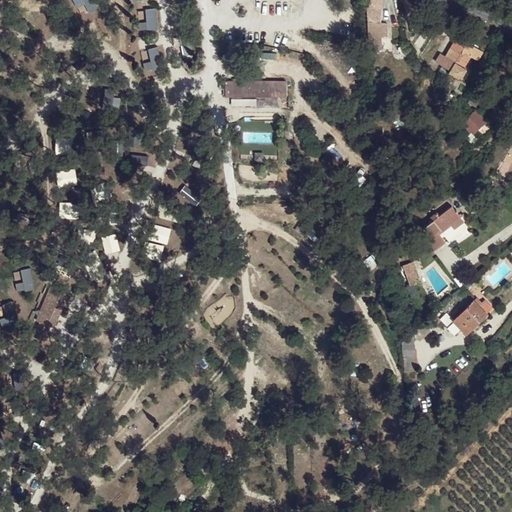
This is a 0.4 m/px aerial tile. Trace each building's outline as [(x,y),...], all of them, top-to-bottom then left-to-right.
[(382,49),(381,36),(374,36),(373,22),(380,23),(381,9),(382,0),(366,0),(367,8),(368,22),(369,43),(374,43),(375,50),(382,49)] [(436,61),(451,71),(450,73),(461,79),(466,70),(464,68),(471,56),(478,60),(483,51),(466,41),(463,46),(460,44),(455,40),(446,56),(441,53),(436,61)] [(226,91),(226,95),(287,95),(287,81),(226,81),(226,91)] [(462,123),(473,134),(486,121),(475,110),(462,123)] [(511,150),(500,172),(511,179),(511,150)] [(418,231),(433,250),(445,241),(440,233),(451,225),(461,218),(453,206),(440,215),(438,212),(431,217),(433,220),(418,231)] [(451,225),(455,229),(464,222),(461,218),(451,225)] [(412,261),(402,263),(407,283),(413,282),(412,278),(417,277),(412,261)] [(57,268),(55,273),(71,280),(73,275),(57,268)] [(50,286),(36,321),(40,322),(54,287),(50,286)] [(54,287),(40,322),(48,325),(50,326),(55,313),(59,315),(63,306),(59,305),(65,292),(54,287)] [(65,292),(59,305),(63,306),(68,294),(65,292)] [(477,297),(474,300),(487,313),(492,308),(486,301),(482,303),(477,297)] [(487,313),(474,300),(453,320),(466,334),(481,319),(483,321),(489,315),(487,313)] [(441,308),(444,312),(451,306),(448,302),(441,308)] [(55,313),(50,326),(53,328),(59,315),(55,313)] [(402,342),(405,371),(418,370),(413,333),(402,342)]
